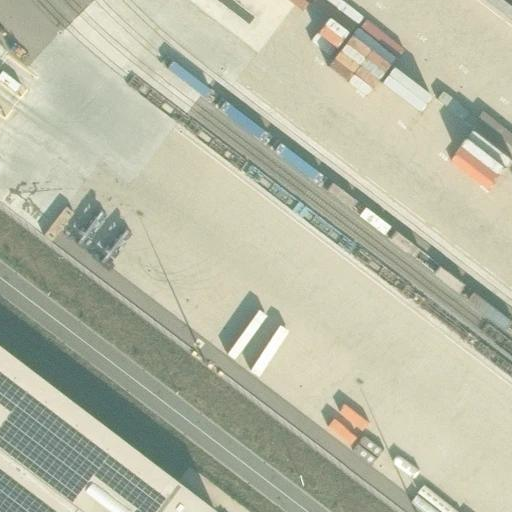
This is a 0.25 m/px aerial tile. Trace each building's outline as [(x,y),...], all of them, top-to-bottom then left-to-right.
[(397,66),(432,96),(446,79),(411,49),(397,66)] [(0,70),(0,81),(16,93),(21,85),(1,70),(0,70)] [(509,175),(511,169),(511,101),(500,95),(468,152),(509,175)] [(438,140),(458,152),(476,124),(436,98),(425,115),(445,128),(438,140)] [(189,290),(175,316),(214,337),(223,321),(209,313),(214,304),(189,290)] [(0,348),(0,511),(215,511),(179,484),(179,485),(0,348)] [(500,490),(511,474),(511,466),(500,457),(484,477),(500,490)] [(511,511),(511,500),(510,499),(499,511),(511,511)]
